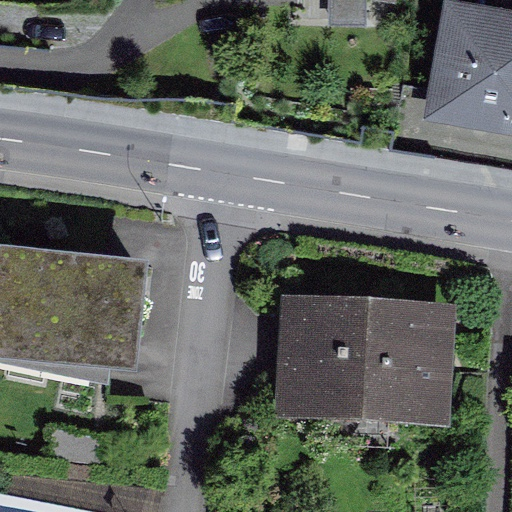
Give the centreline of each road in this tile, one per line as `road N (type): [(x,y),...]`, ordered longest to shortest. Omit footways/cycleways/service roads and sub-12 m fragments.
road 1 (residential): [(233,166),(213,265),(186,511)]
road 2 (secondary): [(233,166),(511,215)]
road 3 (secondary): [(0,134),(233,166)]
